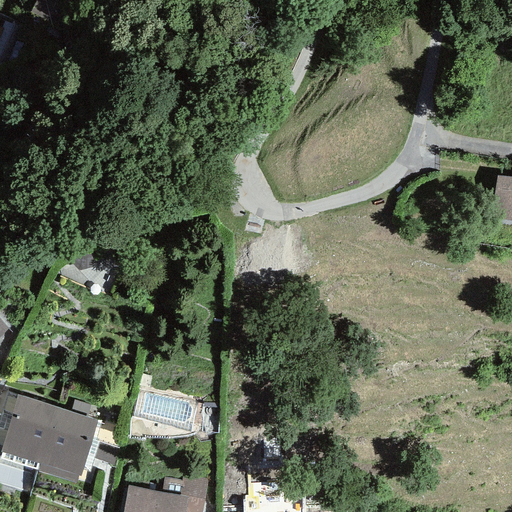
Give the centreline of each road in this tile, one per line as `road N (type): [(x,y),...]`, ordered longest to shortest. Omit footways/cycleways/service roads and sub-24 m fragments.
road 1 (residential): [(324,0),(311,45),(256,141),(247,171),(255,201),(271,216),(374,186),(397,172),(416,136)]
road 2 (residential): [(416,136),(441,0)]
